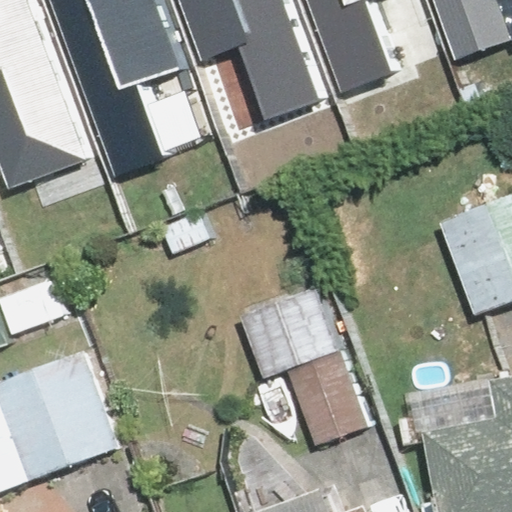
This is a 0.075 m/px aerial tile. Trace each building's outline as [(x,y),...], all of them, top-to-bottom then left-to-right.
[(0,0),(0,115),(25,181),(108,150),(50,0),(0,0)] [(76,0),(136,164),(186,146),(160,76),(199,61),(177,0),(76,0)] [(286,107),(336,89),(303,0),(202,0),(221,51),(260,37),(286,107)] [(323,0),(355,86),(405,68),(379,0),(323,0)] [(450,0),(469,52),(511,35),(511,5),(510,0),(450,0)] [(511,308),(511,200),(457,222),(493,316),(511,308)] [(0,349),(75,316),(52,265),(0,287),(0,349)] [(334,290),(258,317),(282,382),(300,375),(326,447),(354,437),(384,426),(334,290)] [(118,511),(107,484),(82,494),(74,473),(134,449),(96,350),(0,387),(0,511),(118,511)] [(511,511),(511,372),(508,373),(511,400),(511,418),(449,428),(461,511),(511,511)] [(380,511),(354,437),(326,447),(276,466),(272,454),(231,469),(246,511),(380,511)]
